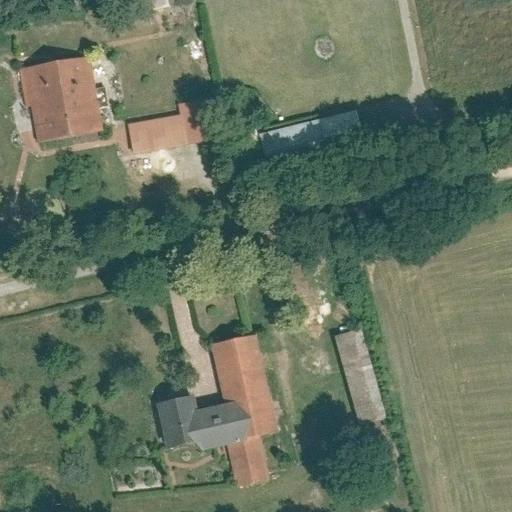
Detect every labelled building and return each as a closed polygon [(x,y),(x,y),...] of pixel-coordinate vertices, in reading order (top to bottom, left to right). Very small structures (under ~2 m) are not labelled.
[(101,129),(88,57),(21,70),(34,141),(101,129)] [(126,124),(132,153),(223,136),(216,97),(180,104),(182,114),(126,124)] [(362,108),(265,134),(270,156),(368,130),(362,108)] [(190,397),(157,405),(167,449),(198,442),(200,450),(226,443),(235,486),(268,479),(259,435),(275,432),(253,333),(209,343),(222,402),(193,409),(190,397)] [(367,425),(393,419),(383,380),(362,386),(358,373),(378,368),(371,340),(347,347),(367,425)]
